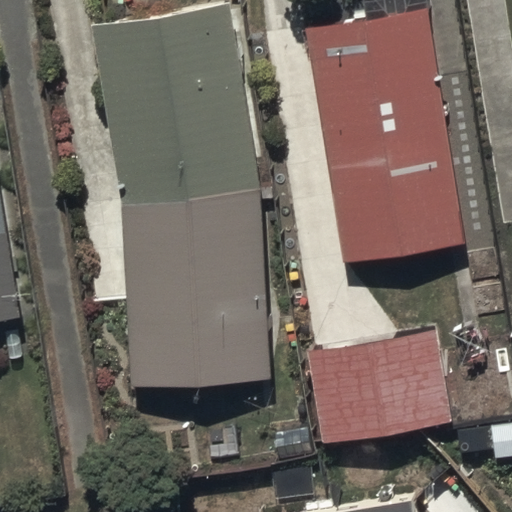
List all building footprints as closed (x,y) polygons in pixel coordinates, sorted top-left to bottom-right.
[(264,171),(235,0),(101,0),(95,1),(127,180),(132,366),(269,362),(264,171)] [(369,0),(305,10),(342,239),(463,220),(426,0),(369,0)] [(0,295),(20,292),(0,167),(0,295)] [(440,309),(309,330),(324,424),(455,403),(440,309)] [(412,511),(411,500),(341,511),(412,511)]
